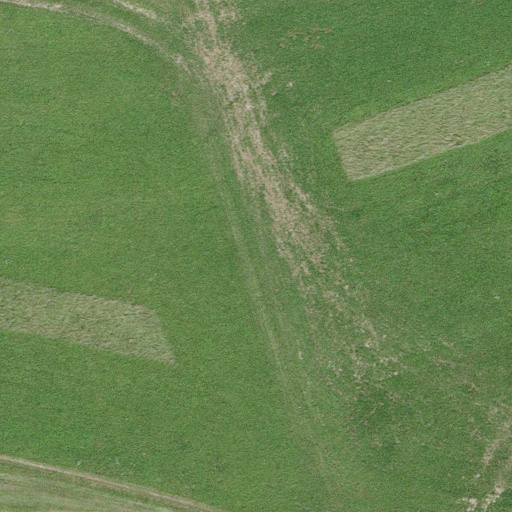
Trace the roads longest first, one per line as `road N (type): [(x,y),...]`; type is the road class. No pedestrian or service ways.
road 1 (track): [(69,0),(122,13),(161,36),(202,94),(350,511)]
road 2 (track): [(0,463),(183,511)]
